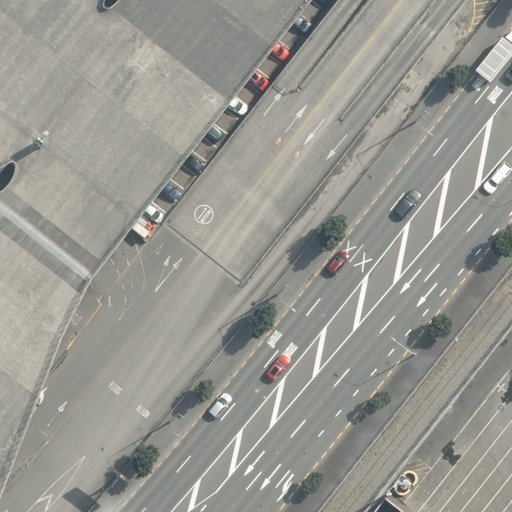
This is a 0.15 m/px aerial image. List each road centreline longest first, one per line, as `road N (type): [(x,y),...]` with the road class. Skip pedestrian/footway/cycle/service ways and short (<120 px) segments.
road 1 (primary): [(152,511),(511,56)]
road 2 (primary): [(511,146),(222,511)]
